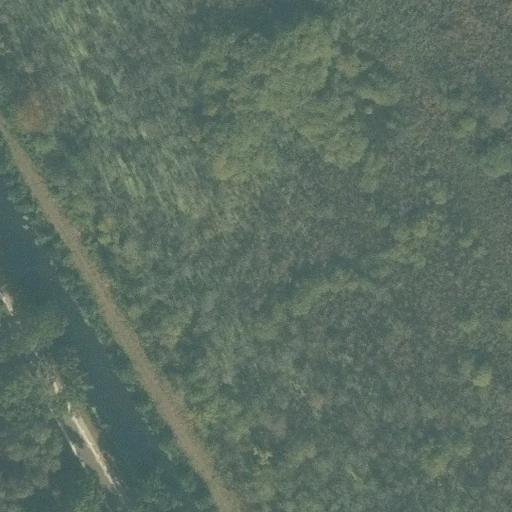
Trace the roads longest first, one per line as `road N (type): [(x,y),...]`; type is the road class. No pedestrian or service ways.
road 1 (track): [(239,511),(0,102)]
road 2 (tertiary): [(119,511),(0,311)]
